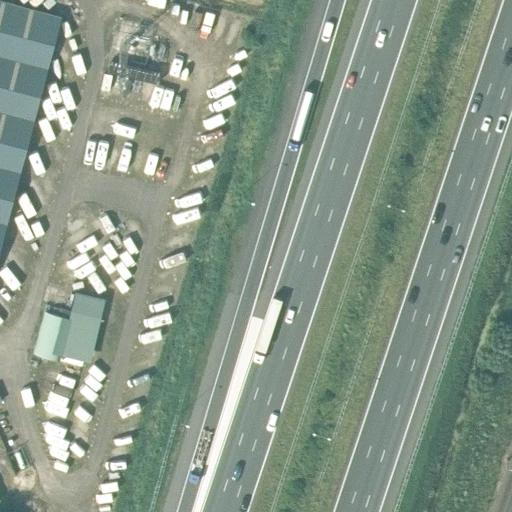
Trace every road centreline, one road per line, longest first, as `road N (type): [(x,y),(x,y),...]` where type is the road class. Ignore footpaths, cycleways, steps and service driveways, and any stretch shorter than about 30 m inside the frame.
road 1 (motorway): [(393,0),(224,511)]
road 2 (motorway): [(336,0),(189,511)]
road 3 (motorway): [(355,511),(511,43)]
